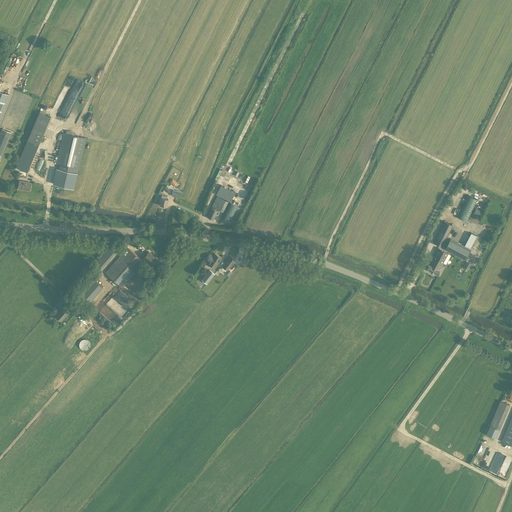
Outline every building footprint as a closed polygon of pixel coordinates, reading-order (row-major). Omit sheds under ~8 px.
[(75,79),(63,107),(72,110),(71,112),(81,116),(93,86),(75,79)] [(0,115),(8,95),(0,91),(0,115)] [(53,109),(52,108),(42,105),(40,110),(51,114),(53,109)] [(2,128),(0,133),(0,155),(1,156),(11,132),(2,128)] [(39,145),(27,140),(16,167),(27,172),(39,145)] [(67,156),(58,154),(56,163),(65,165),(67,156)] [(55,184),(76,188),(80,173),(58,168),(55,184)] [(30,191),(31,183),(19,181),(18,188),(30,191)] [(221,185),(217,194),(230,201),(235,192),(221,185)] [(161,198),(160,205),(167,206),(168,199),(166,199),(167,196),(162,195),(161,198)] [(467,195),(457,217),(467,222),(477,199),(467,195)] [(228,201),(217,196),(212,206),(223,211),(228,201)] [(229,202),(221,218),(230,223),(238,206),(229,202)] [(480,217),(483,211),(476,207),(473,213),(480,217)] [(213,220),(218,211),(211,208),(207,216),(213,220)] [(447,238),(448,239),(449,237),(447,236),(453,225),(444,221),(434,243),(442,247),(447,238)] [(470,248),(476,235),(471,233),(465,245),(450,238),(449,237),(448,239),(449,240),(445,248),(465,259),(470,248)] [(142,260),(127,247),(106,272),(122,287),(144,262),(142,260)] [(438,248),(432,258),(429,264),(427,269),(431,271),(431,272),(433,273),(433,272),(437,274),(440,270),(448,253),(438,248)] [(143,258),(142,260),(144,262),(146,260),(152,265),(157,259),(149,251),(143,258)] [(210,260),(208,259),(205,263),(207,265),(208,263),(215,268),(221,258),(215,253),(210,260)] [(223,266),(227,270),(235,260),(230,256),(223,266)] [(469,269),(472,264),(466,261),(463,267),(469,269)] [(209,270),(202,279),(207,283),(214,274),(209,270)] [(80,279),(67,294),(71,297),(84,282),(80,279)] [(95,295),(104,286),(96,279),(89,286),(94,290),(92,292),(95,295)] [(107,304),(124,318),(136,303),(119,289),(107,304)] [(55,311),(51,316),(53,318),(55,315),(61,320),(69,311),(63,306),(57,313),(55,311)] [(500,401),(498,405),(508,409),(509,404),(500,401)] [(511,445),(511,415),(502,441),(511,445)] [(490,425),(486,434),(496,438),(499,429),(490,425)]
